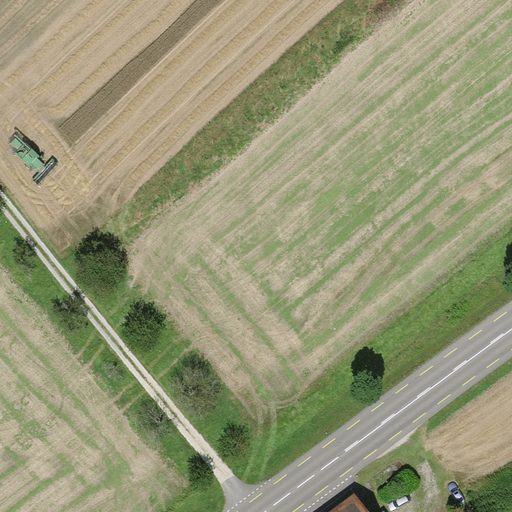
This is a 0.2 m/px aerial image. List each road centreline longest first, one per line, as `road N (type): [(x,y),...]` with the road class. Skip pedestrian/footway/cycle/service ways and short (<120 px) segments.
road 1 (track): [(0,193),(248,511)]
road 2 (primary): [(266,511),(511,331)]
